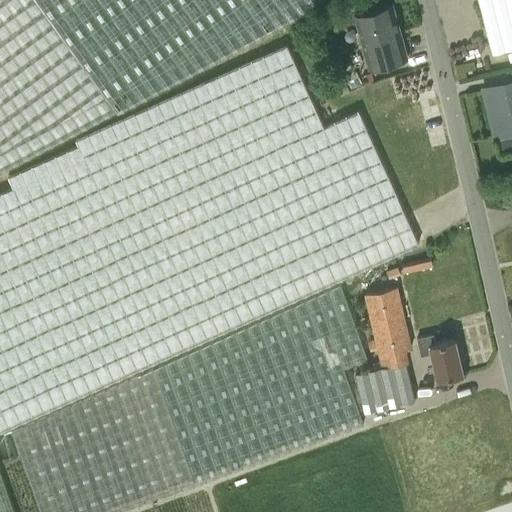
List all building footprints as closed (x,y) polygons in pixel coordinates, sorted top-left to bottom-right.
[(0,0),(0,171),(115,110),(314,10),(306,0),(0,0)] [(511,44),(511,0),(479,0),(492,49),(511,44)] [(368,67),(406,56),(392,3),(354,13),(368,67)] [(0,431),(418,245),(358,110),(323,126),(286,45),(75,139),(78,145),(6,177),(11,188),(0,193),(0,431)] [(495,135),(498,135),(501,149),(511,146),(511,81),(483,89),(495,135)] [(369,356),(342,281),(15,426),(16,429),(13,431),(41,511),(114,511),(364,422),(344,365),(369,356)] [(364,292),(381,365),(357,371),(366,409),(415,397),(406,360),(408,359),(406,347),(411,345),(398,285),(364,292)] [(436,378),(461,372),(454,338),(435,342),(433,333),(417,337),(420,355),(431,353),(436,378)] [(15,511),(0,469),(0,511),(15,511)]
